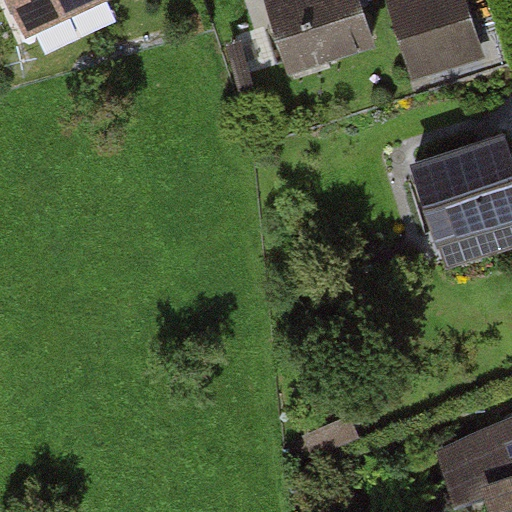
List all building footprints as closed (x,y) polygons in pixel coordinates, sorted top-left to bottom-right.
[(0,0),(0,12),(11,37),(94,0),(0,0)] [(363,0),(274,0),(295,67),(376,42),(363,0)] [(469,0),(389,0),(414,81),(488,59),(469,0)] [(511,172),(500,137),(410,166),(445,273),(511,251),(511,172)] [(456,509),(491,497),(495,511),(511,511),(511,412),(437,444),(456,509)]
